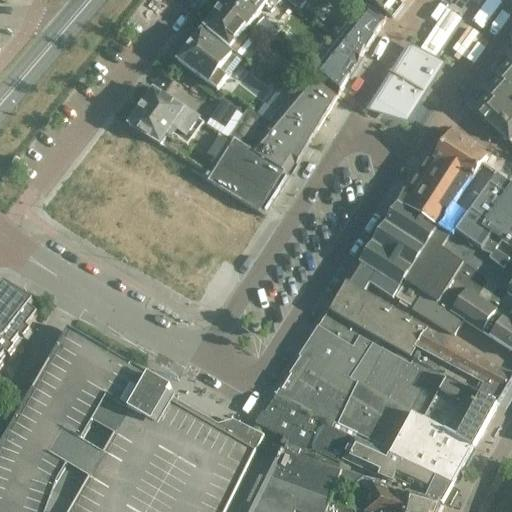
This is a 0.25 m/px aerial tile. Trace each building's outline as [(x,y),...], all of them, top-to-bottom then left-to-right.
[(281,0),(228,0),(227,1),(253,21),(264,8),(270,13),(281,0)] [(286,0),(299,11),(305,4),(300,0),(286,0)] [(366,0),(391,19),(406,0),(366,0)] [(253,21),(227,1),(205,29),(236,53),(248,38),(242,34),(253,21)] [(339,98),(385,21),(367,6),(311,76),(339,98)] [(280,30),(264,19),(259,26),(274,38),(280,30)] [(269,45),(274,38),(259,26),(253,34),(269,45)] [(218,90),(223,83),(227,78),(240,62),(202,32),(179,62),(209,85),(210,84),(218,90)] [(511,44),(502,56),(504,58),(491,73),(494,75),(480,90),(483,93),(470,107),(510,145),(511,144),(511,44)] [(396,78),(380,103),(406,119),(422,93),(424,95),(424,94),(391,74),(391,75),(396,78)] [(230,139),(213,167),(208,174),(204,181),(264,219),(291,176),(339,98),(311,76),(312,77),(282,112),(277,118),(271,126),(251,150),(230,139)] [(155,91),(130,125),(160,146),(166,150),(171,142),(172,141),(179,132),(186,138),(199,121),(155,91)] [(271,126),(277,118),(262,106),(255,115),(271,126)] [(251,150),(271,126),(255,115),(248,111),(230,139),(251,150)] [(405,195),(399,204),(444,233),(447,229),(478,177),(482,180),(495,160),(452,133),(423,178),(410,198),(405,195)] [(207,163),(202,171),(208,174),(213,167),(207,163)] [(478,177),(447,229),(455,234),(478,249),(488,235),(511,250),(511,187),(488,171),(482,180),(478,177)] [(353,275),(348,284),(360,292),(364,294),(370,285),(393,301),(396,296),(405,283),(406,284),(423,295),(414,310),(454,337),(464,322),(490,339),(511,352),(511,299),(461,267),(442,254),(455,234),(447,229),(444,233),(399,204),(378,236),(360,265),(353,275)] [(455,234),(442,254),(461,267),(511,299),(511,250),(488,235),(478,249),(455,234)] [(329,312),(327,315),(407,361),(414,350),(426,329),(365,294),(364,294),(360,292),(348,284),(347,284),(330,313),(329,312)] [(403,300),(402,303),(414,310),(423,295),(406,284),(398,297),(403,300)] [(0,369),(3,365),(0,363),(6,355),(10,358),(16,350),(13,348),(21,338),(25,340),(31,332),(28,329),(39,315),(30,309),(35,303),(6,285),(0,292),(0,369)] [(291,401),(289,404),(388,455),(390,456),(391,457),(453,488),(474,451),(423,423),(422,421),(443,379),(407,361),(327,315),(319,328),(318,328),(299,358),(300,359),(277,395),(291,401)] [(414,350),(407,361),(443,379),(473,396),(495,408),(498,408),(497,407),(511,380),(511,376),(426,329),(414,350)] [(226,511),(255,452),(224,434),(166,400),(171,390),(149,376),(148,377),(68,330),(49,363),(0,446),(0,511),(226,511)] [(423,423),(474,451),(498,408),(495,408),(473,396),(443,379),(441,386),(422,421),(423,423)] [(241,511),(323,511),(327,504),(325,504),(329,496),(335,484),(342,472),(353,476),(356,476),(356,477),(370,483),(370,485),(387,490),(387,492),(396,494),(439,509),(440,506),(443,507),(453,488),(391,457),(390,456),(388,455),(289,404),(278,422),(262,415),(255,425),(257,426),(284,439),(278,450),(273,448),(241,511)] [(235,425),(228,427),(224,434),(255,452),(263,436),(251,430),(250,430),(236,423),(235,425)] [(325,504),(327,504),(341,510),(346,511),(437,511),(439,509),(396,494),(387,492),(387,490),(370,485),(370,483),(356,477),(356,476),(353,476),(342,472),(335,484),(351,489),(347,502),(329,496),(325,504)]
